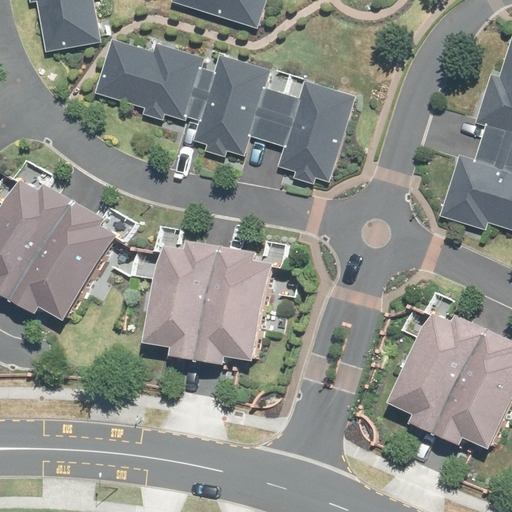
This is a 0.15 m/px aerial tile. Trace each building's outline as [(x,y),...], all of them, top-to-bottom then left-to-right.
[(43,0),(54,55),(115,43),(107,1),(110,0),(43,0)] [(186,0),(185,5),(269,30),(277,0),(186,0)] [(288,174),(338,189),(365,99),(315,84),(310,101),(277,91),(282,74),(228,58),(223,74),(210,70),(213,61),(167,47),(164,56),(122,44),(107,95),(208,125),(203,142),(254,157),(260,138),(296,148),(288,174)] [(467,162),(449,220),(495,234),(498,224),(511,228),(511,61),(506,83),(500,81),(488,123),(498,126),(486,167),(467,162)] [(53,194),(33,183),(0,242),(0,278),(10,284),(6,291),(57,320),(61,312),(82,324),(131,238),(114,229),(117,224),(55,190),(53,194)] [(198,254),(177,252),(164,350),(193,353),(192,361),(250,369),(251,361),(275,364),(287,265),(268,263),(269,258),(199,249),(198,254)] [(464,327),(444,318),(406,410),(432,421),(429,428),(483,451),(486,443),(509,453),(511,444),(511,341),(466,322),(464,327)]
